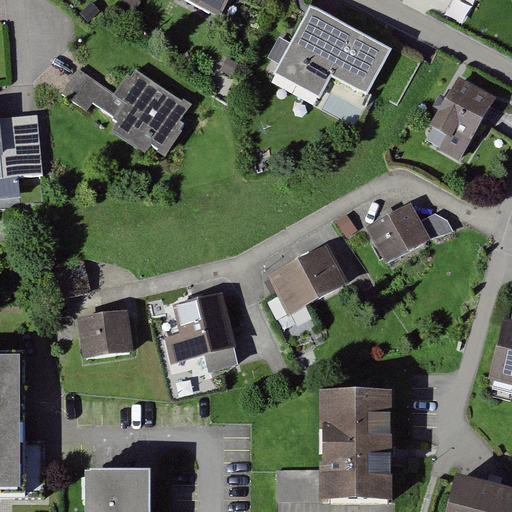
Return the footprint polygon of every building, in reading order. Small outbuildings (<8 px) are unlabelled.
[(228,0),(179,0),(217,21),(228,0)] [(451,0),(427,0),(446,10),(451,0)] [(387,56),(307,13),(272,78),(317,102),(328,81),(363,100),(387,56)] [(113,98),(80,73),(62,97),(86,115),(91,108),(111,123),(106,130),(141,156),(147,148),(163,160),(183,132),(176,127),(187,112),(133,71),(113,98)] [(494,104),(457,83),(429,132),(444,140),(437,153),(459,166),(494,104)] [(0,185),(40,182),(34,118),(0,120),(0,185)] [(410,208),(365,232),(383,265),(428,241),(410,208)] [(347,217),(333,225),(342,241),(357,232),(347,217)] [(326,249),(265,281),(286,321),(347,289),(326,249)] [(84,267),(54,273),(59,300),(90,294),(84,267)] [(177,338),(164,341),(171,367),(203,359),(208,379),(240,371),(222,298),(171,310),(177,338)] [(125,315),(75,322),(81,364),(131,357),(125,315)] [(511,329),(497,325),(481,385),(511,393),(511,329)] [(14,361),(0,361),(0,500),(16,500),(14,361)] [(319,400),(319,505),(384,506),(385,400),(319,400)] [(148,511),(148,479),(82,480),(82,511),(148,511)] [(511,511),(511,497),(457,483),(449,511),(511,511)]
